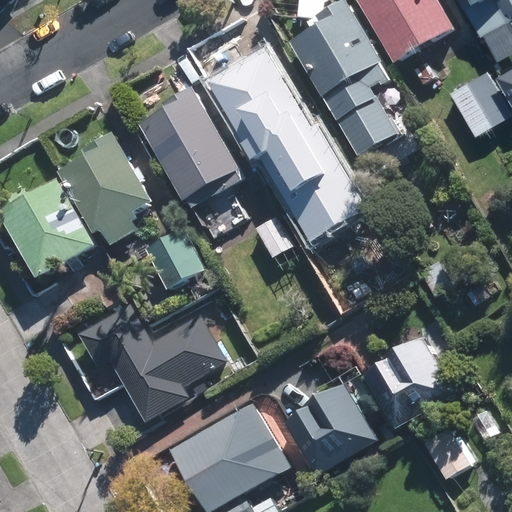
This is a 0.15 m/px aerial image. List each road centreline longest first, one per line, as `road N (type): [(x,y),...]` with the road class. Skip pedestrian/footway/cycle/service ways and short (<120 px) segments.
road 1 (residential): [(0,350),(97,511)]
road 2 (residential): [(139,0),(0,81)]
